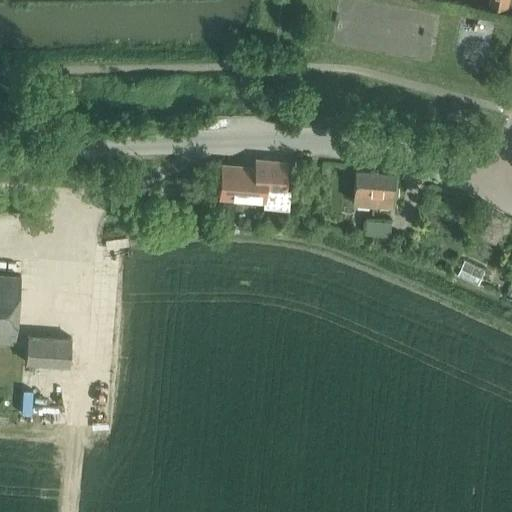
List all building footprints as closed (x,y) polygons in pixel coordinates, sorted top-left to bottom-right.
[(491,0),(490,6),(509,10),(510,0),(491,0)] [(84,79),(73,78),(72,96),(83,97),(84,79)] [(220,194),(264,197),(264,202),(289,204),(290,188),(285,187),(287,162),(258,160),(258,167),(222,164),(220,194)] [(353,201),(394,204),(396,173),(355,169),(353,201)] [(214,205),(215,184),(190,183),(189,203),(214,205)] [(391,236),(392,221),(366,219),(365,235),(391,236)] [(0,344),(16,346),(21,275),(0,273),(0,344)] [(28,334),(26,362),(71,364),(72,337),(28,334)]
